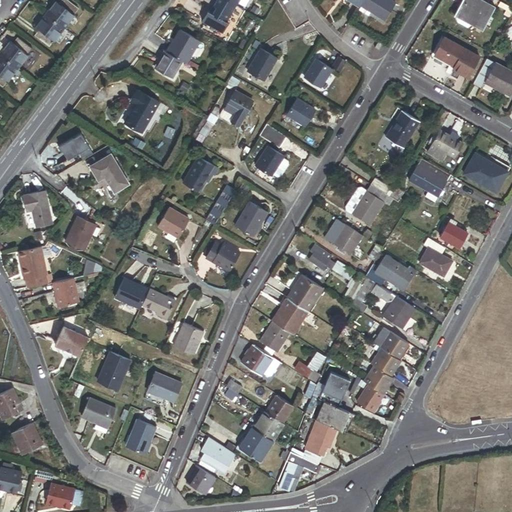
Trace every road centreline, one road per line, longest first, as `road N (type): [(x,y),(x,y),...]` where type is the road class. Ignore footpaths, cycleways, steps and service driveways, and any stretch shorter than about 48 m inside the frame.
road 1 (residential): [(158,501),(240,303),(381,76)]
road 2 (residential): [(158,501),(88,472),(60,437),(0,287)]
road 3 (residential): [(398,448),(511,216)]
road 4 (secondary): [(135,0),(0,178)]
road 5 (residential): [(511,136),(385,68)]
